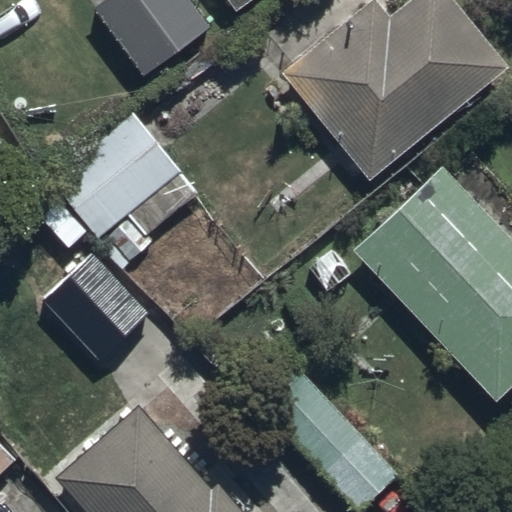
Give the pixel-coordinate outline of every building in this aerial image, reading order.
[(208,23),(191,0),(100,0),(94,5),(144,71),(208,23)] [(228,0),(235,9),(248,0),(228,0)] [(505,63),(455,0),(398,0),(386,10),(377,0),(363,0),(284,64),(370,171),(505,63)] [(198,190),(134,111),(48,181),(117,267),(151,239),(146,232),(198,190)] [(0,179),(19,169),(0,136),(0,179)] [(511,233),(443,159),(351,244),(494,397),(511,381),(511,233)] [(95,363),(148,309),(90,251),(36,305),(95,363)] [(354,511),(396,471),(285,354),(242,394),(354,511)] [(210,483),(136,399),(53,475),(86,511),(244,511),(214,479),(210,483)] [(0,469),(13,457),(0,441),(0,469)]
